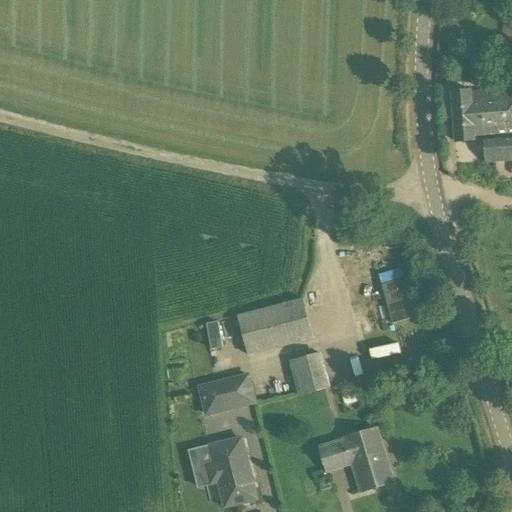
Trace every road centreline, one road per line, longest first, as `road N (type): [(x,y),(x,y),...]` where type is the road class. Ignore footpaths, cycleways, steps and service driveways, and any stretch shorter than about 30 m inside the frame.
road 1 (tertiary): [(511,448),(423,157),(425,0)]
road 2 (track): [(0,117),(334,194),(432,184)]
